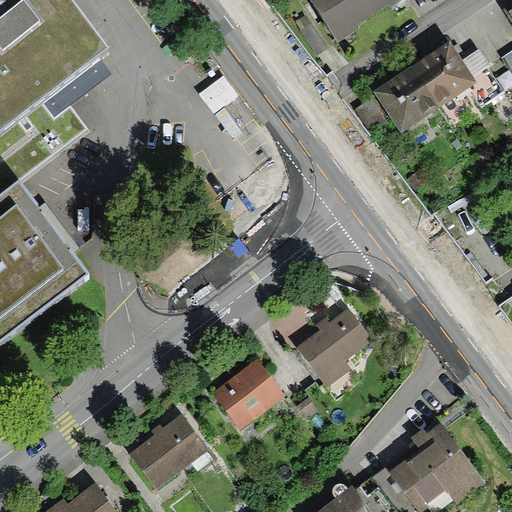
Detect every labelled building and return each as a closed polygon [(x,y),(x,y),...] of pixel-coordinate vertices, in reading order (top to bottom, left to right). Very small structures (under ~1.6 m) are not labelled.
[(0,0),(0,131),(104,53),(63,0),(0,0)] [(313,0),(339,41),(405,0),(313,0)] [(451,43),(413,67),(439,108),(469,88),(477,83),(462,61),(451,43)] [(479,50),(462,61),(477,83),(469,88),(481,107),(505,92),(479,50)] [(511,51),(502,58),(511,73),(511,51)] [(401,132),(439,108),(413,67),(375,90),(401,132)] [(19,189),(0,203),(0,344),(88,276),(73,257),(19,189)] [(308,327),(281,346),(317,393),(329,384),(341,401),(365,383),(354,367),(372,354),(337,307),(308,327)] [(230,380),(206,397),(240,443),(289,407),(255,361),(230,380)] [(144,440),(122,457),(156,503),(205,467),(171,420),(144,440)] [(413,457),(388,475),(414,511),(434,511),(471,485),(437,439),(413,457)] [(63,509),(58,511),(107,511),(90,489),(63,509)] [(360,511),(344,490),(321,507),(316,511),(312,506),(303,504),(298,508),(297,511),(360,511)]
